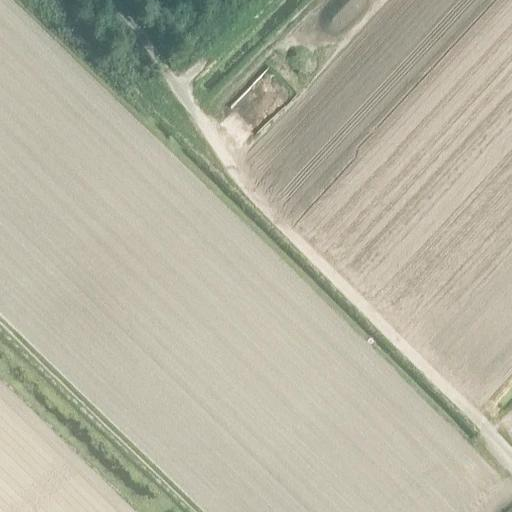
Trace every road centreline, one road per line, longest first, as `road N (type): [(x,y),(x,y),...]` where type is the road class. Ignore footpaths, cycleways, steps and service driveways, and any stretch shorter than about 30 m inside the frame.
road 1 (track): [(511,457),(317,262),(178,89)]
road 2 (track): [(271,0),(178,89)]
